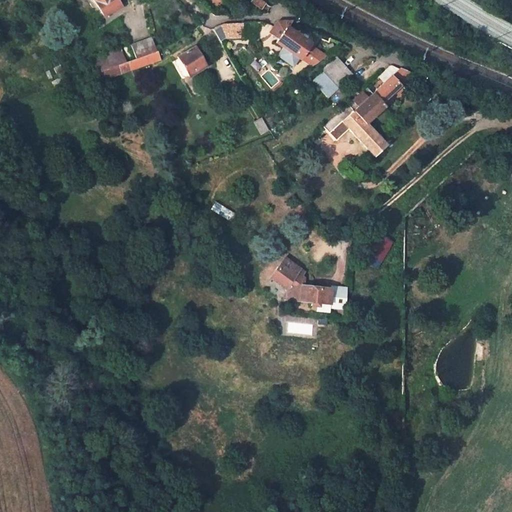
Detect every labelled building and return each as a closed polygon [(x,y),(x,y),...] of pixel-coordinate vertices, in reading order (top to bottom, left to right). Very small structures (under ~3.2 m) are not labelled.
[(93,0),(94,0),(89,3),(100,20),(121,7),(116,0),(93,0)] [(250,0),(249,1),(260,9),(264,3),(259,0),(250,0)] [(275,42),(298,58),(308,43),(286,27),(290,21),(276,22),(269,32),(278,39),(275,42)] [(223,38),(242,37),(241,23),(223,24),(223,38)] [(132,45),(137,59),(156,52),(151,38),(132,45)] [(182,79),(204,66),(194,48),(177,58),(181,64),(175,67),(182,79)] [(119,50),(92,60),(97,72),(124,62),(119,50)] [(100,81),(156,60),(159,59),(156,52),(137,59),(97,73),(100,81)] [(351,74),(335,57),(321,70),(337,87),(351,74)] [(181,64),(177,58),(172,61),(175,67),(181,64)] [(384,83),(398,69),(389,65),(377,76),(384,83)] [(398,69),(384,83),(372,93),(380,103),(412,73),(402,69),(398,69)] [(353,111),(365,124),(384,106),(380,103),(372,93),(366,87),(348,105),(353,111)] [(328,133),(353,111),(348,105),(323,126),(328,133)] [(384,145),(377,137),(365,124),(353,111),(328,133),(335,140),(348,127),(364,146),(358,151),(366,160),(373,154),(373,155),(384,145)] [(253,122),(260,133),(267,130),(261,119),(253,122)] [(218,205),(214,212),(218,214),(222,207),(218,205)] [(218,214),(230,221),(234,214),(222,207),(218,214)] [(341,218),(334,223),(338,228),(345,223),(341,218)] [(380,236),(364,261),(375,268),(390,242),(380,236)] [(344,309),(346,288),(329,287),(329,289),(301,286),(302,280),(299,278),(302,273),(285,259),(270,278),(287,290),(286,300),(310,303),(309,306),(316,306),(315,311),(328,312),(328,308),(344,309)]
